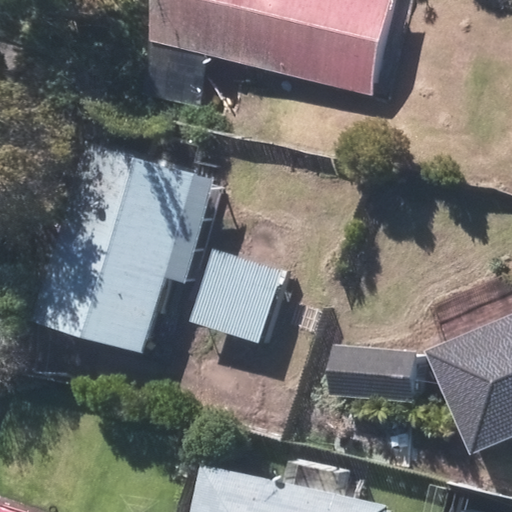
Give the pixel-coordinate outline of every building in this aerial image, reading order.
[(171,0),(160,49),(375,97),(396,0),(171,0)] [(202,185),(96,154),(43,330),(149,361),(202,185)] [(282,271),(211,250),(191,321),(261,341),(282,271)] [(511,326),(434,360),(477,461),(511,446),(511,326)] [(415,352),(331,346),(328,395),(412,400),(415,352)] [(337,411),(329,452),(391,464),(399,423),(337,411)] [(384,511),(211,476),(203,511),(384,511)]
